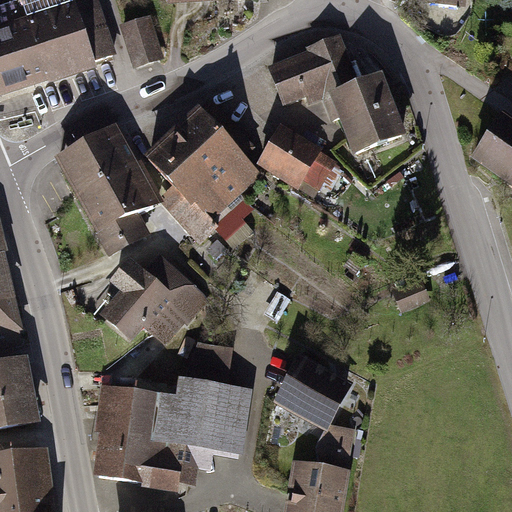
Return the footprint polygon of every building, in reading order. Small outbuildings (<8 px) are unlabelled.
[(0,94),(115,55),(96,0),(6,0),(0,2),(0,94)] [(149,18),(123,27),(135,67),(162,59),(149,18)] [(313,56),(272,72),(285,103),(306,95),(310,105),(333,95),(357,156),(403,137),(379,79),(359,87),(341,41),(312,53),(313,56)] [(209,103),(180,128),(221,171),(196,194),(190,200),(208,220),(258,176),(219,134),(229,125),(209,103)] [(511,125),(501,118),(474,158),(511,183),(511,125)] [(180,128),(156,150),(196,194),(221,171),(180,128)] [(296,137),(282,128),(259,165),(298,189),(304,180),(320,190),(334,166),(294,141),(296,137)] [(79,198),(133,169),(112,130),(59,160),(79,198)] [(156,150),(147,158),(175,188),(161,200),(201,243),(216,228),(208,220),(190,200),(196,194),(156,150)] [(133,169),(79,198),(112,258),(150,237),(138,216),(155,207),(133,169)] [(160,258),(143,275),(176,304),(170,312),(182,323),(205,298),(160,258)] [(130,263),(111,284),(122,293),(102,316),(131,342),(145,326),(165,344),(183,324),(182,323),(170,312),(176,304),(143,275),(130,263)] [(423,285),(395,296),(400,309),(429,298),(423,285)] [(5,300),(0,301),(0,350),(16,346),(5,300)] [(181,400),(110,391),(97,475),(175,489),(176,482),(195,484),(200,450),(242,456),(252,392),(227,389),(232,351),(200,345),(182,387),(181,400)] [(351,386),(302,358),(280,398),(330,425),(351,386)] [(26,360),(0,365),(0,428),(38,421),(26,360)] [(346,443),(348,430),(336,428),(322,448),(325,465),(349,469),(351,455),(345,454),(339,447),(346,443)] [(355,431),(348,430),(346,443),(339,447),(345,454),(351,455),(355,431)] [(39,452),(0,457),(0,511),(46,511),(47,511),(39,452)] [(342,511),(349,472),(295,463),(287,511),(342,511)]
